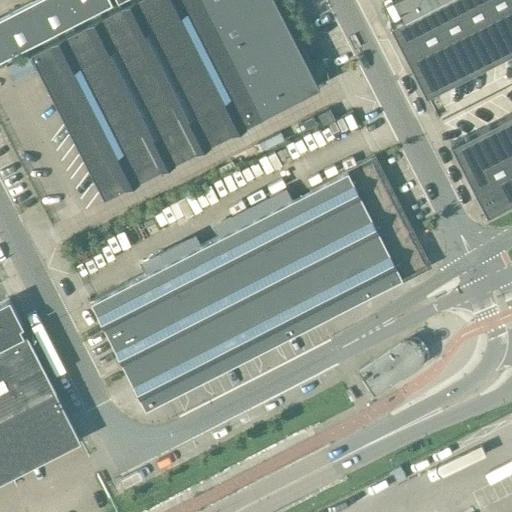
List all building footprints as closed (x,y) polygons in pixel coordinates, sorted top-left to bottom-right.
[(0,59),(111,3),(109,0),(31,0),(0,16),(0,59)] [(102,195),(263,113),(317,85),(274,0),(129,0),(29,51),(102,195)] [(511,0),(438,0),(403,18),(389,25),(425,95),(510,51),(511,55),(511,112),(450,144),(485,214),(511,200),(511,0)] [(438,0),(393,0),(403,18),(438,0)] [(334,119),(329,108),(316,114),(322,125),(334,119)] [(356,126),(351,115),(346,118),(351,128),(356,126)] [(144,407),(399,277),(425,263),(398,209),(394,211),(386,195),(389,193),(371,156),(89,300),(144,407)] [(0,301),(0,345),(22,334),(19,327),(22,325),(8,298),(0,301)] [(0,416),(54,389),(25,332),(22,334),(0,345),(0,416)] [(358,370),(375,394),(421,364),(424,360),(425,355),(424,350),(418,341),(406,348),(401,341),(358,370)] [(54,389),(0,416),(0,479),(80,439),(54,389)]
